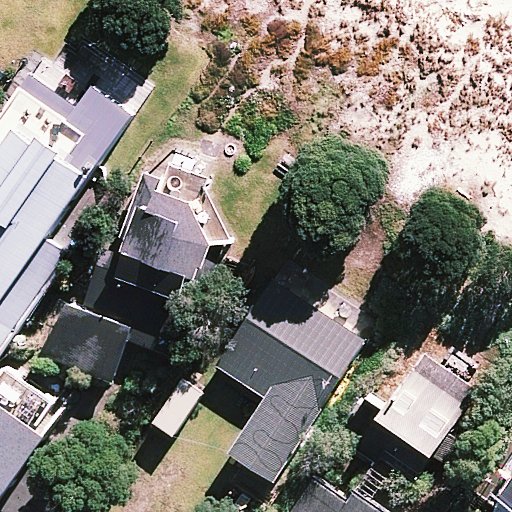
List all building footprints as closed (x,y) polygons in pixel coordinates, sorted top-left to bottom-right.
[(0,357),(1,356),(74,250),(49,233),(133,111),(91,82),(77,102),(31,70),(0,115),(0,195),(4,198),(0,204),(0,357)] [(214,227),(200,189),(154,170),(119,250),(110,246),(85,304),(70,298),(47,350),(113,378),(132,334),(163,348),(194,275),(211,282),(231,234),(214,227)] [(315,301),(278,275),(220,361),(270,395),(234,448),(276,477),(371,339),(315,301)] [(485,375),(425,341),(411,366),(397,358),(357,430),(431,471),(485,375)] [(17,366),(1,356),(0,357),(0,501),(68,402),(17,366)] [(393,511),(322,464),(293,509),(297,511),(393,511)] [(511,511),(511,475),(493,505),(503,511),(511,511)]
